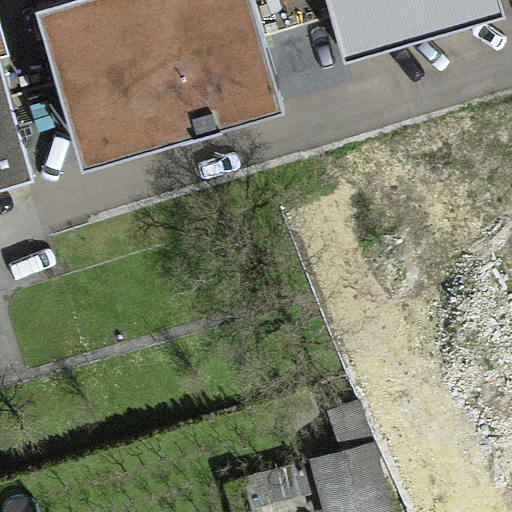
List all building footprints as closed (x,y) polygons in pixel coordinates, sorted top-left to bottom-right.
[(250,0),(58,0),(37,6),(83,168),(282,105),(250,0)] [(499,0),(330,0),(348,62),(504,17),(499,0)] [(0,92),(0,184),(25,177),(0,92)] [(369,436),(356,402),(330,411),(342,445),(369,436)] [(389,511),(372,446),(313,461),(326,511),(389,511)]
